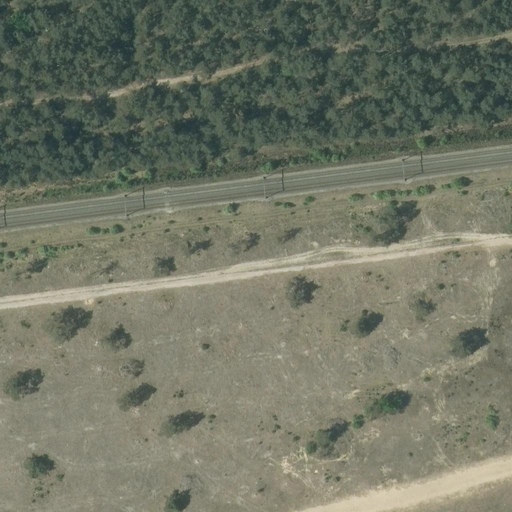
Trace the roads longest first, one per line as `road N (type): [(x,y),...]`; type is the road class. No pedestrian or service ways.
road 1 (track): [(0,105),(93,97),(305,52),(449,47),(511,35)]
road 2 (track): [(0,301),(333,249),(511,234)]
road 3 (track): [(247,273),(0,305)]
